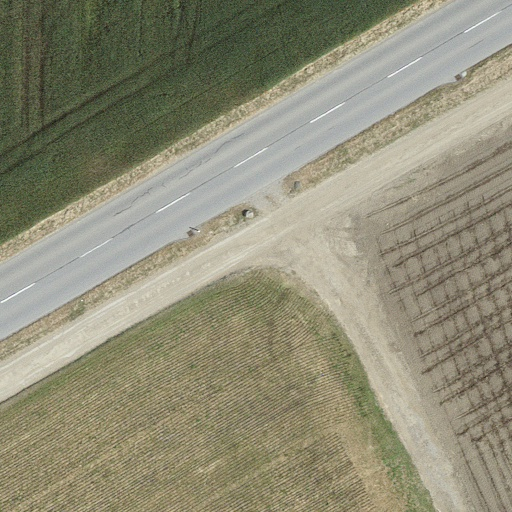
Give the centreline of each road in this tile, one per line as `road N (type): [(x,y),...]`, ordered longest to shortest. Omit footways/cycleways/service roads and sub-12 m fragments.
road 1 (tertiary): [(511,3),(0,299)]
road 2 (track): [(245,158),(293,219),(406,402),(451,511)]
